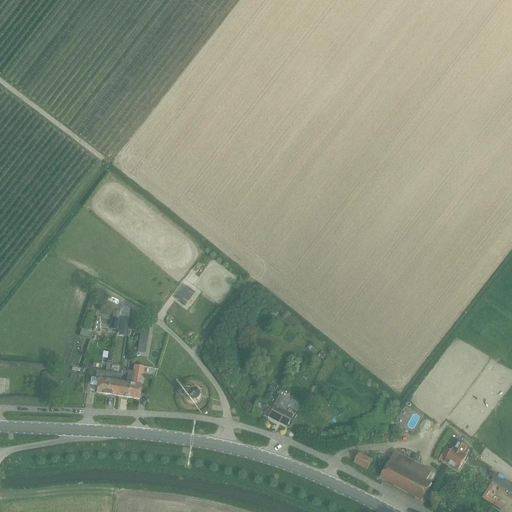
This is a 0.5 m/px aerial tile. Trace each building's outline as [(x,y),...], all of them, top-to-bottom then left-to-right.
[(186,286),(176,299),(185,306),(195,293),(186,286)] [(117,330),(120,312),(113,311),(110,329),(117,330)] [(121,319),(118,335),(126,337),(129,320),(121,319)] [(131,319),(129,330),(136,332),(138,320),(131,319)] [(79,336),(86,339),(90,340),(92,334),(81,330),(79,336)] [(139,334),(137,352),(145,354),(147,336),(139,334)] [(91,378),(90,385),(97,386),(96,393),(107,395),(109,381),(110,373),(111,364),(107,363),(106,373),(96,371),(95,379),(91,378)] [(132,377),(128,398),(139,400),(141,385),(139,385),(140,374),(143,375),(144,368),(134,366),(133,372),(132,377)] [(120,382),(118,397),(128,398),(132,377),(133,372),(128,371),(126,383),(120,382)] [(109,381),(107,395),(118,397),(120,382),(121,375),(110,373),(109,381)] [(186,396),(186,397),(186,398),(187,399),(188,400),(188,401),(189,402),(191,402),(192,403),(193,403),(194,403),(195,402),(196,402),(197,401),(198,400),(199,399),(199,398),(200,397),(200,396),(200,394),(199,393),(199,392),(198,391),(197,390),(196,390),(195,389),(194,389),(193,389),(192,389),(191,389),(189,390),(188,390),(188,391),(187,392),(186,393),(186,394),(186,396)] [(284,412),(290,402),(279,397),(268,417),(278,423),(279,423),(286,427),(292,416),(284,412)] [(458,470),(467,456),(464,454),(468,447),(458,442),(454,448),(453,448),(451,452),(445,448),(440,456),(438,460),(443,463),(444,462),(458,470)] [(422,502),(432,484),(426,481),(431,471),(395,451),(380,478),(422,502)] [(366,470),(369,465),(372,460),(359,453),(354,463),(366,470)] [(415,454),(412,459),(417,462),(420,457),(415,454)] [(491,481),(511,493),(511,487),(494,476),(491,481)] [(490,497),(487,502),(500,510),(503,505),(490,497)]
